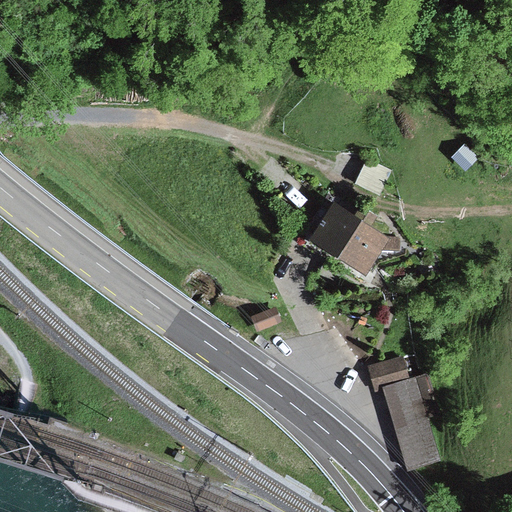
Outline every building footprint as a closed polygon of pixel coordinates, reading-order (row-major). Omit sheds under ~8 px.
[(479,159),(465,145),(452,159),(465,172),(479,159)] [(391,171),(366,159),(355,184),(380,196),(391,171)] [(354,215),(333,201),(311,239),(367,274),(382,250),(400,251),(400,241),(388,240),(389,237),(372,226),(377,216),(360,205),(354,215)] [(252,316),(258,332),(283,322),(277,307),(252,316)] [(410,380),(403,355),(369,365),(376,389),(385,387),(410,380)] [(410,380),(385,387),(409,468),(438,460),(426,418),(441,414),(430,374),(410,380)]
